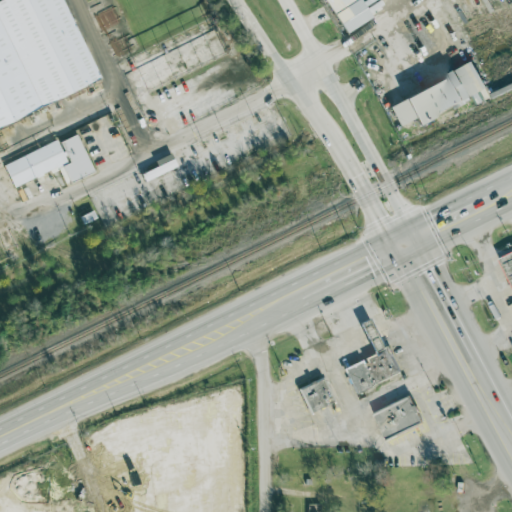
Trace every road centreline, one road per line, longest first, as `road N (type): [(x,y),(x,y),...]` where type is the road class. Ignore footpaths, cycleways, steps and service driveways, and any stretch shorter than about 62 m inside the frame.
road 1 (primary): [(0,446),(301,301)]
road 2 (secondary): [(402,216),(283,0)]
road 3 (residential): [(272,511),(269,352),(259,320)]
road 4 (secondary): [(410,251),(498,405)]
road 5 (secondary): [(234,0),(317,124)]
